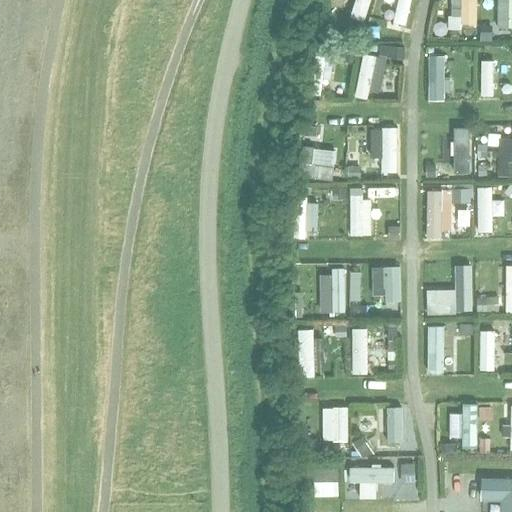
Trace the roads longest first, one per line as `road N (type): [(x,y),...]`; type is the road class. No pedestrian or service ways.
road 1 (residential): [(431,0),(417,57),(414,385),(435,452),(435,511)]
road 2 (tertiary): [(219,511),(211,174),(243,0)]
